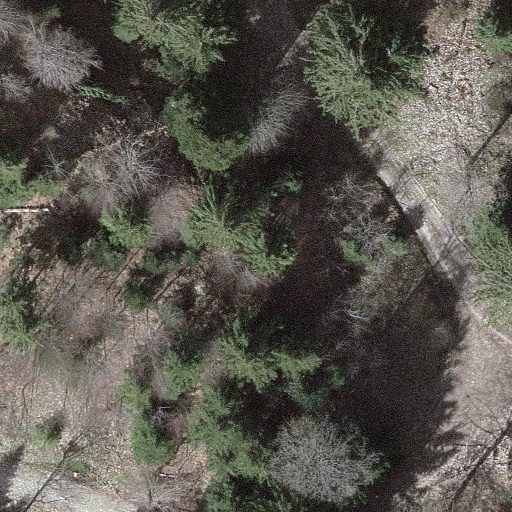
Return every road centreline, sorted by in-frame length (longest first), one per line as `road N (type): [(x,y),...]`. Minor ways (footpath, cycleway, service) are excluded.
road 1 (track): [(511,365),(420,203),(277,0)]
road 2 (track): [(361,511),(511,381)]
